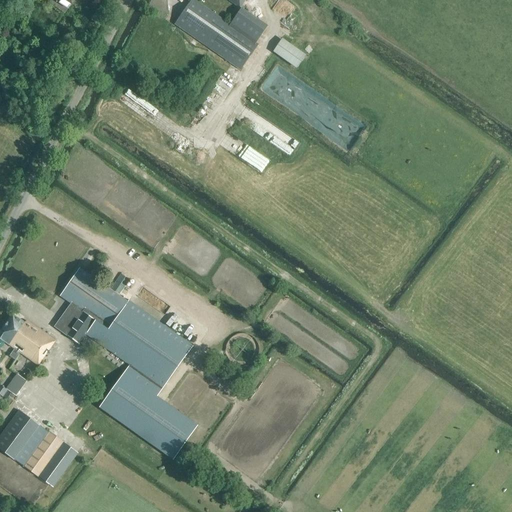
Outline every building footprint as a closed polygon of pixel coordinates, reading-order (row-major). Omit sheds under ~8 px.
[(61,0),(59,4),(68,10),(74,0),(61,0)] [(240,71),(258,45),(193,0),(191,0),(175,25),(240,71)] [(257,42),(267,27),(241,9),(231,24),(257,42)] [(306,56),(281,39),(272,52),(297,69),(306,56)] [(128,302),(90,275),(81,268),(61,296),(71,303),(55,326),(79,344),(86,334),(130,365),(99,407),(173,460),(197,426),(157,397),(193,346),(129,300),(128,302)] [(25,323),(13,315),(2,330),(5,332),(0,339),(38,366),(56,341),(26,321),(25,323)] [(16,397),(27,382),(17,375),(7,390),(16,397)] [(0,449),(14,460),(39,426),(19,411),(0,435),(0,449)] [(24,467),(49,433),(39,426),(14,460),(24,467)] [(49,433),(24,467),(53,489),(78,454),(49,433)]
